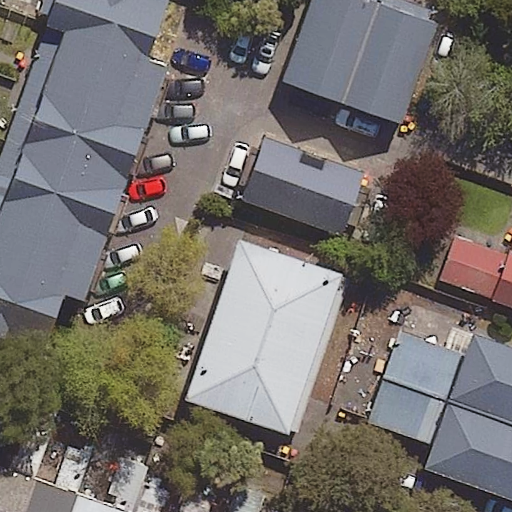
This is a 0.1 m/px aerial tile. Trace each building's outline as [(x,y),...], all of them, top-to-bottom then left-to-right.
[(174,7),(154,0),(64,0),(53,33),(72,39),(0,246),(0,341),(50,359),(70,302),(91,309),(172,73),(153,66),(174,7)] [(334,93),(367,0),(306,0),(280,74),(334,93)] [(405,0),(367,0),(334,93),(397,116),(435,11),(405,0)] [(358,168),(256,133),(236,193),(337,228),(358,168)] [(511,227),(484,218),(466,267),(511,283),(511,227)] [(363,264),(254,223),(190,391),(299,432),(363,264)] [(421,326),(390,410),(443,429),(431,461),(511,490),(511,330),(475,317),(466,342),(421,326)] [(0,511),(200,511),(0,441),(0,511)]
